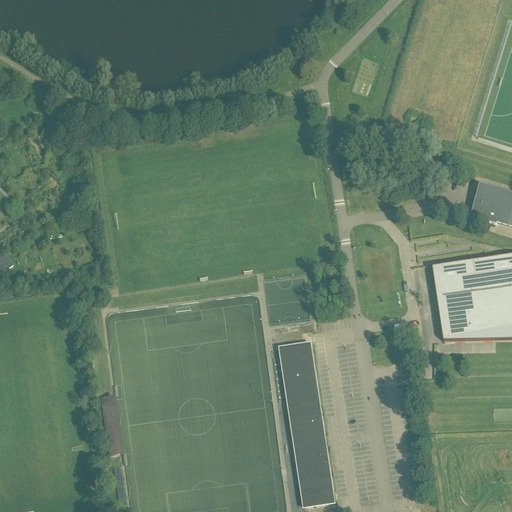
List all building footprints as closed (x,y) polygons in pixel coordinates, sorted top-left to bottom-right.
[(511,229),(511,199),(479,190),(471,217),(489,222),(488,225),(496,227),(497,225),(511,229)] [(511,259),(434,271),(445,344),(511,333),(511,259)] [(8,270),(3,262),(0,263),(0,270),(2,274),(8,270)] [(474,346),(471,353),(478,356),(481,350),(474,346)] [(311,356),(282,361),(294,444),(324,439),(311,356)] [(119,455),(112,396),(99,398),(106,457),(119,455)] [(303,501),(332,497),(325,447),(296,452),(303,501)]
